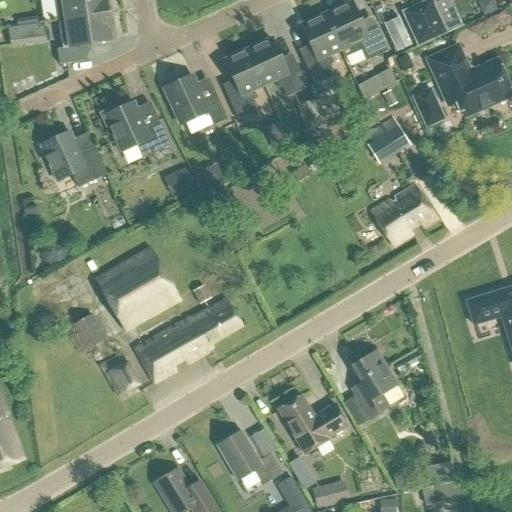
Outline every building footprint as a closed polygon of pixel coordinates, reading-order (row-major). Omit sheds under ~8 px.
[(54,0),(57,22),(107,15),(104,0),(54,0)] [(337,11),(324,16),(340,51),(344,59),(362,51),(366,62),(388,52),(376,27),(364,32),(360,23),(351,4),(350,5),(348,1),(335,7),(337,11)] [(419,45),(445,34),(431,3),(406,14),(419,45)] [(107,15),(57,22),(61,49),(56,50),(58,66),(84,62),(81,47),(111,42),(107,15)] [(340,51),(324,16),(300,27),(309,47),(313,55),(302,60),(314,86),(334,76),(330,66),(333,64),(329,56),(340,51)] [(0,46),(14,46),(13,29),(0,30),(0,46)] [(271,40),(248,51),(264,86),(274,81),(278,90),(282,88),(287,99),(307,89),(295,64),(285,69),(281,60),(271,40)] [(474,72),(467,70),(457,48),(426,61),(449,108),(459,103),(465,116),(478,110),(481,111),(511,96),(511,94),(497,62),(492,64),(489,63),(482,66),(481,69),(474,72)] [(264,86),(248,51),(224,62),(233,81),(237,91),(226,96),(238,121),(258,111),(253,101),(257,99),(253,91),(264,86)] [(407,56),(398,60),(403,72),(413,68),(407,56)] [(206,114),(212,127),(226,121),(215,95),(202,101),(195,85),(191,77),(163,90),(180,126),(206,114)] [(410,95),(425,127),(444,118),(430,86),(410,95)] [(0,97),(0,110),(22,103),(18,91),(0,97)] [(314,100),(306,104),(315,124),(323,120),(314,100)] [(143,120),(135,102),(115,111),(114,108),(100,115),(107,129),(108,129),(121,156),(138,148),(143,159),(171,147),(156,114),(143,120)] [(359,127),(343,136),(348,145),(364,136),(359,127)] [(380,166),(411,147),(398,127),(368,147),(380,166)] [(106,176),(93,148),(78,155),(72,142),(68,133),(40,146),(57,183),(71,176),(77,189),(106,176)] [(274,138),(270,140),(275,151),(289,145),(284,133),(274,138)] [(313,158),(308,162),(314,171),(319,168),(313,158)] [(305,164),(291,174),(298,183),(312,173),(305,164)] [(184,170),(164,179),(172,196),(191,187),(184,170)] [(219,173),(204,180),(210,191),(224,184),(219,173)] [(436,221),(414,187),(395,199),(394,198),(370,213),(392,248),(410,237),(407,232),(417,226),(420,231),(436,221)] [(43,254),(40,256),(44,263),(53,266),(59,264),(65,260),(67,254),(63,248),(51,244),(45,247),(43,254)] [(124,333),(179,301),(150,249),(94,281),(124,333)] [(200,306),(212,300),(205,287),(193,293),(200,306)] [(511,291),(465,305),(472,328),(498,321),(511,368),(511,291)] [(240,326),(226,302),(190,324),(188,321),(133,353),(153,387),(175,374),(171,367),(182,361),(186,367),(209,354),(205,346),(240,326)] [(80,355),(105,342),(92,317),(68,330),(80,355)] [(34,335),(45,358),(61,351),(50,328),(34,335)] [(117,399),(143,383),(124,353),(99,368),(117,399)] [(361,385),(349,392),(354,399),(368,422),(387,410),(403,401),(395,388),(375,353),(351,368),(361,385)] [(0,469),(24,460),(0,394),(0,469)] [(312,419),(300,398),(276,412),(303,457),(326,443),(325,441),(346,429),(333,407),(312,419)] [(206,432),(180,440),(183,450),(209,442),(206,432)] [(257,463),(240,434),(215,448),(236,483),(253,473),(261,488),(281,476),(269,455),(257,463)] [(440,483),(457,479),(453,463),(436,467),(440,483)] [(188,490),(176,471),(153,486),(169,511),(186,511),(190,510),(191,511),(215,511),(198,484),(188,490)] [(439,486),(422,490),(425,506),(442,502),(439,486)] [(312,511),(296,487),(281,496),(291,511),(312,511)] [(328,487),(313,491),(317,508),(332,504),(328,487)] [(397,511),(398,502),(381,502),(381,511),(397,511)]
